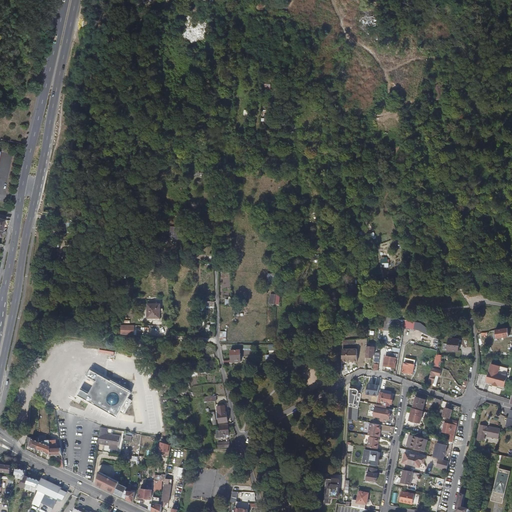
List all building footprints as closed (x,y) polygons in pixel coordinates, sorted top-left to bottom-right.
[(440,82),(436,84),(439,102),(444,100),(440,82)] [(269,300),(269,304),(271,304),(271,305),(279,305),(279,296),(271,296),(271,300),(269,300)] [(159,302),(147,301),(147,316),(159,316),(159,302)] [(510,338),(508,328),(497,330),(493,331),(494,338),(497,338),(497,340),(510,338)] [(449,338),(449,350),(460,350),(460,338),(449,338)] [(367,345),(366,357),(373,358),(374,347),(368,347),(368,345),(367,345)] [(237,359),(237,361),(239,361),(239,359),(241,359),(240,350),(231,350),(231,360),(235,359),(237,359)] [(351,352),(348,352),(348,362),(358,362),(358,359),(358,353),(351,353),(351,352)] [(390,358),(385,357),(383,366),(394,368),(396,359),(390,358)] [(415,361),(405,359),(402,372),(413,375),(415,361)] [(507,368),(491,364),(485,384),(503,389),(506,377),(505,374),(507,368)] [(433,368),(429,384),(438,387),(443,370),(433,368)] [(130,394),(91,372),(77,397),(116,419),(119,412),(125,415),(131,402),(128,400),(130,394)] [(354,389),(351,388),(350,402),(354,403),(357,404),(359,393),(359,391),(358,389),(355,388),(354,389)] [(383,406),(390,407),(390,404),(392,405),(394,396),(389,395),(387,394),(384,394),(383,402),(384,403),(383,406)] [(415,404),(414,408),(424,411),(427,401),(417,398),(418,397),(416,396),(414,404),(415,404)] [(383,406),(376,405),(373,417),(380,418),(379,420),(381,421),(383,422),(385,421),(385,419),(389,419),(390,412),(385,411),(386,407),(383,406)] [(424,411),(414,408),(410,421),(421,423),(424,411)] [(447,418),(450,419),(452,410),(446,408),(445,411),(441,410),(438,416),(447,418)] [(226,412),(217,413),(218,418),(219,418),(219,422),(228,421),(227,412),(226,412)] [(447,441),(453,443),(458,422),(450,419),(447,418),(443,433),(449,435),(447,441)] [(381,429),(381,425),(372,423),(369,435),(380,437),(381,432),(380,432),(381,429)] [(488,425),(481,423),(478,439),(485,440),(486,434),(488,434),(487,436),(499,439),(502,428),(490,425),(489,427),(487,427),(488,425)] [(229,425),(220,425),(220,426),(218,426),(218,427),(220,427),(220,430),(217,430),(218,437),(230,437),(229,425)] [(120,437),(107,435),(108,429),(100,427),(97,444),(119,447),(120,437)] [(425,452),(428,440),(411,435),(408,447),(425,452)] [(28,439),(27,446),(30,446),(30,447),(37,450),(39,441),(39,438),(37,437),(36,440),(31,439),(31,440),(28,439)] [(367,448),(378,449),(380,439),(369,437),(367,448)] [(39,441),(37,450),(51,455),(50,441),(50,440),(45,440),(44,443),(39,441)] [(62,455),(60,447),(57,447),(56,447),(56,446),(55,446),(55,445),(54,445),(53,441),(50,441),(51,455),(51,456),(62,455)] [(437,443),(433,457),(444,460),(445,455),(446,455),(447,451),(446,451),(447,446),(437,443)] [(172,446),(166,445),(162,444),(161,452),(165,453),(164,456),(170,457),(172,446)] [(379,466),(380,457),(378,457),(378,453),(366,450),(363,463),(379,466)] [(421,463),(424,463),(424,461),(422,458),(406,453),(403,462),(409,464),(420,467),(421,463)] [(12,467),(0,465),(0,472),(10,475),(12,467)] [(22,482),(24,477),(26,471),(16,468),(14,475),(19,476),(18,481),(22,482)] [(377,474),(377,469),(370,468),(369,475),(368,475),(367,481),(371,481),(374,482),(376,482),(378,474),(377,474)] [(492,497),(503,500),(511,472),(499,469),(492,497)] [(414,473),(404,470),(401,483),(411,486),(414,473)] [(168,472),(166,483),(165,484),(172,485),(173,481),(172,481),(173,472),(168,472)] [(99,474),(97,485),(115,494),(120,484),(99,474)] [(36,491),(40,482),(28,477),(28,478),(25,489),(25,490),(35,494),(36,491)] [(45,495),(56,501),(58,499),(63,501),(67,492),(62,489),(41,479),(40,482),(36,491),(37,492),(32,506),(39,509),(45,495)] [(333,479),(327,479),(325,502),(331,503),(331,498),(338,498),(339,485),(338,485),(338,482),(333,481),(333,479)] [(120,484),(115,494),(127,500),(129,491),(129,489),(120,484)] [(172,485),(165,484),(162,505),(162,507),(165,507),(164,510),(168,510),(172,485)] [(142,489),(140,499),(151,501),(153,490),(151,490),(151,488),(149,487),(149,485),(144,485),(143,489),(142,489)] [(129,491),(127,500),(133,503),(135,493),(129,491)] [(415,494),(403,491),(401,502),(413,504),(415,494)] [(236,505),(239,492),(233,492),(231,505),(236,506),(236,505)] [(369,494),(360,492),(358,503),(367,505),(369,494)] [(471,511),(472,509),(474,503),(470,502),(469,506),(471,507),(471,509),(462,507),(465,495),(459,494),(457,504),(455,511),(471,511)] [(152,505),(151,511),(152,511),(160,511),(162,507),(162,505),(159,505),(159,501),(153,501),(152,505)]
